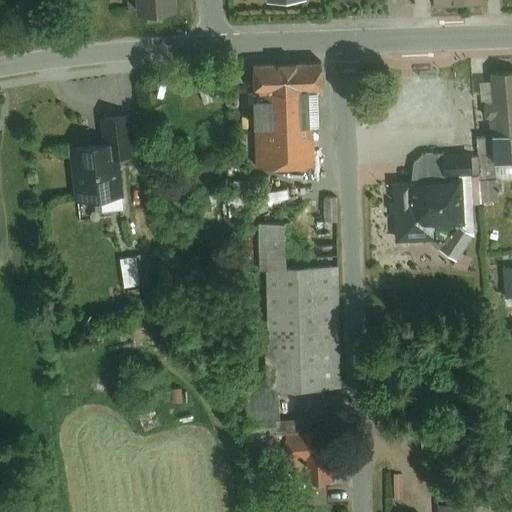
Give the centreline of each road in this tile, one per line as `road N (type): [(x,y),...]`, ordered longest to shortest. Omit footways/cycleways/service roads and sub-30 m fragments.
road 1 (residential): [(361,511),(343,59)]
road 2 (secondary): [(0,67),(215,46)]
road 3 (secondary): [(342,41),(511,34)]
road 4 (secondary): [(215,46),(342,41)]
